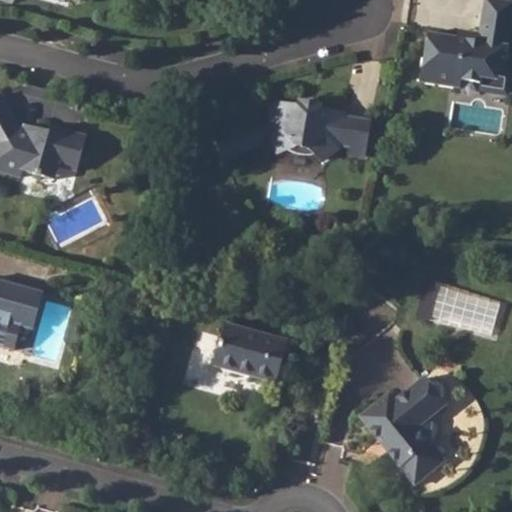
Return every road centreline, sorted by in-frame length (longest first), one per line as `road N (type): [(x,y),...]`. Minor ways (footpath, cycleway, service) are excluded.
road 1 (residential): [(0,38),(143,76),(350,23)]
road 2 (residential): [(204,511),(0,454)]
